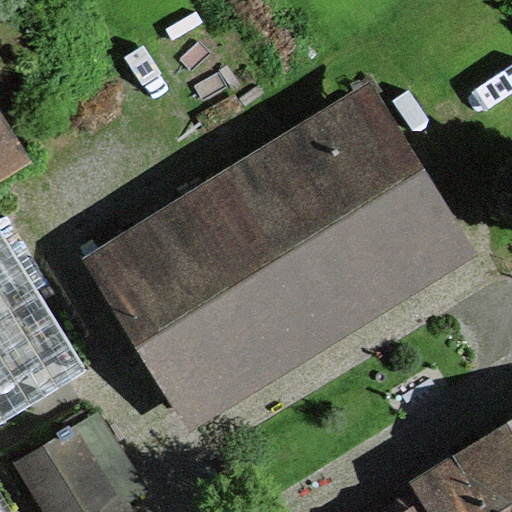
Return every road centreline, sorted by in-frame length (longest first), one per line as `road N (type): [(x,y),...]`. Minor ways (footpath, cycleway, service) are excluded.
road 1 (unknown): [(152,120),(44,193),(30,207),(23,239),(33,274),(160,511)]
road 2 (unknown): [(501,302),(447,293),(392,309),(133,463)]
road 3 (unknown): [(282,511),(477,373),(495,352),(501,302)]
